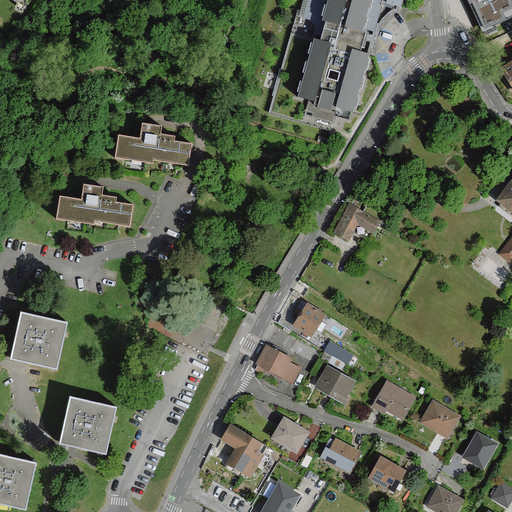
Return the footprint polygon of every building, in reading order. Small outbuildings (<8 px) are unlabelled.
[(276,73),(269,97),(272,97),(268,114),(325,130),(324,132),(325,132),(331,109),(348,114),(364,56),(355,53),(361,31),(369,33),(377,0),(381,0),(382,0),(381,4),(396,8),(398,0),(307,0),(302,18),(293,16),(277,73),(276,73)] [(472,0),(485,29),(511,17),(511,2),(511,0),(472,0)] [(120,136),(117,159),(128,160),(129,157),(190,167),(194,145),(177,142),(177,137),(163,135),(164,127),(144,124),(142,139),(120,136)] [(511,179),(498,197),(511,207),(511,179)] [(193,190),(190,195),(200,199),(206,186),(197,181),(193,190)] [(61,196),(58,219),(69,221),(70,217),(131,227),(135,205),(118,202),(118,198),(104,195),(105,187),(85,184),(83,199),(61,196)] [(365,209),(363,212),(374,218),(380,208),(370,202),(366,210),(365,209)] [(349,203),(334,230),(347,237),(356,222),(371,231),(378,220),(374,218),(363,212),(349,203)] [(511,259),(511,238),(500,253),(511,261),(511,259)] [(322,314),(306,303),(301,312),(298,310),(296,314),(298,315),(293,324),(309,334),(322,314)] [(67,321),(21,311),(10,358),(56,368),(67,321)] [(301,335),(293,348),(314,360),(322,347),(301,335)] [(353,356),(329,342),(324,350),(326,351),(334,356),(348,364),(353,356)] [(270,347),(265,344),(255,362),(258,364),(255,369),(262,373),(265,367),(293,381),(296,374),(300,367),(286,360),(288,356),(270,347)] [(334,356),(326,351),(322,359),(330,363),(334,356)] [(339,372),(327,365),(316,385),(341,399),(352,379),(339,372)] [(387,382),(373,405),(384,411),(385,409),(403,419),(415,398),(387,382)] [(117,406),(72,396),(62,441),(107,450),(117,406)] [(458,415),(432,400),(420,421),(446,436),(458,415)] [(282,416),(270,436),(294,450),(306,430),(282,416)] [(228,424),(220,437),(236,446),(227,462),(249,475),(266,447),(228,424)] [(495,443),(477,433),(464,456),(482,466),(495,443)] [(336,439),(325,459),(350,473),(360,452),(336,439)] [(37,462),(0,454),(0,502),(27,508),(37,462)] [(394,488),(404,470),(381,457),(371,475),(394,488)] [(291,511),(302,495),(279,482),(261,511),(291,511)] [(511,499),(511,491),(501,484),(492,499),(507,508),(511,499)] [(453,511),(461,500),(438,487),(429,505),(441,511),(453,511)]
